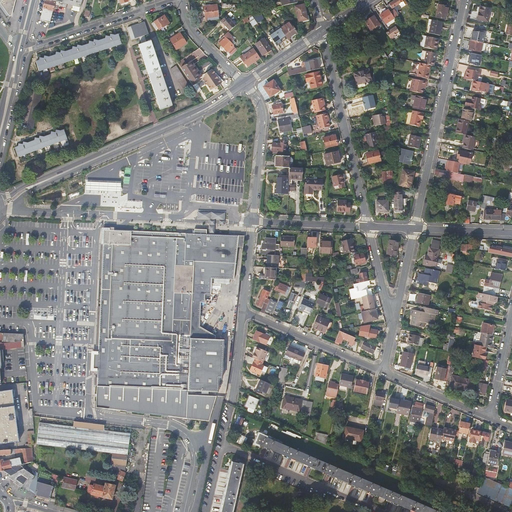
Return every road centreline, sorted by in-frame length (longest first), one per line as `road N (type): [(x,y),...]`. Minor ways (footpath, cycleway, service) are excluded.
road 1 (residential): [(0,211),(252,221)]
road 2 (residential): [(463,0),(414,228)]
road 3 (secondary): [(245,83),(55,177)]
road 4 (residential): [(321,30),(368,226)]
road 5 (residential): [(381,511),(220,443)]
road 6 (residential): [(22,45),(172,0)]
road 7 (residential): [(242,311),(384,371)]
road 8 (residential): [(245,83),(263,116),(252,221)]
